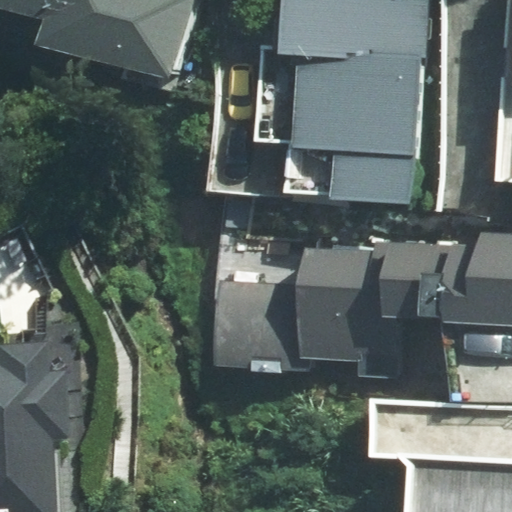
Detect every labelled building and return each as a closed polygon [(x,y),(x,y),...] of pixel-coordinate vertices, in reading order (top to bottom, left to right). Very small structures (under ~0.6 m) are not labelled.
[(8,0),(7,5),(72,23),(64,49),(189,85),(213,0),(8,0)] [(428,209),(437,0),(294,0),(294,18),(274,17),(269,151),(298,152),(295,204),(428,209)] [(241,278),(237,359),(341,364),(342,349),(419,353),(421,311),(511,315),(511,232),(501,232),(500,252),(327,243),(325,282),(241,278)] [(43,355),(0,356),(0,511),(49,511),(47,457),(66,456),(61,383),(45,382),(43,355)] [(511,511),(511,458),(428,454),(424,511),(511,511)]
